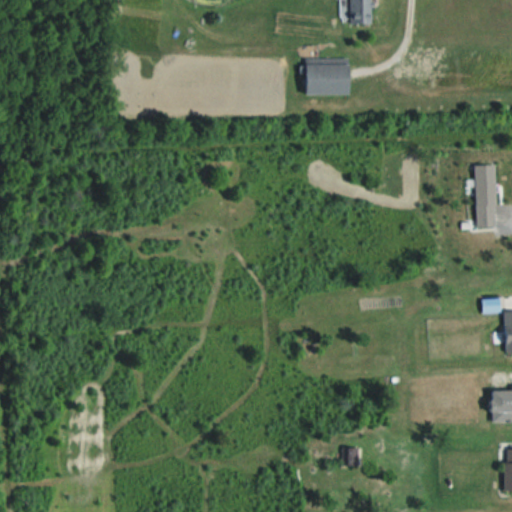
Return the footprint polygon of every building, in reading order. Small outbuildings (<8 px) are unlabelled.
[(366,22),(365,0),(335,0),(336,23),(366,22)] [(344,58),(298,58),(298,94),(344,94),(344,58)] [(511,311),(498,312),(498,353),(511,352),(511,311)] [(486,423),(511,422),(511,385),(510,385),(510,391),(485,391),(486,423)] [(338,466),(358,466),(358,448),(338,448),(338,466)] [(511,450),(499,450),(499,491),(511,491),(511,450)]
